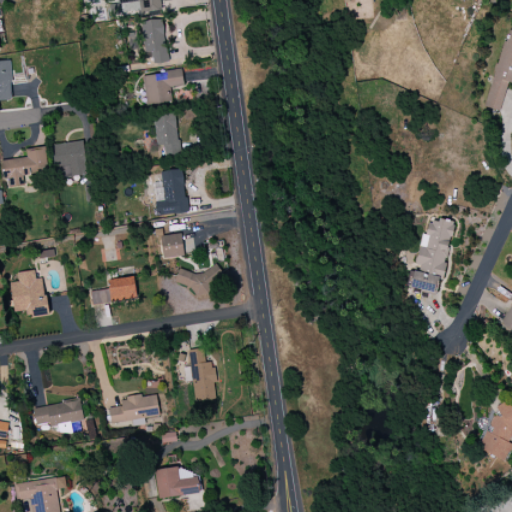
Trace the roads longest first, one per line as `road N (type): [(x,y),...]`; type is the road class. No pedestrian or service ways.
road 1 (residential): [(220,0),(291,511)]
road 2 (residential): [(0,352),(264,309)]
road 3 (residential): [(511,216),(455,348)]
